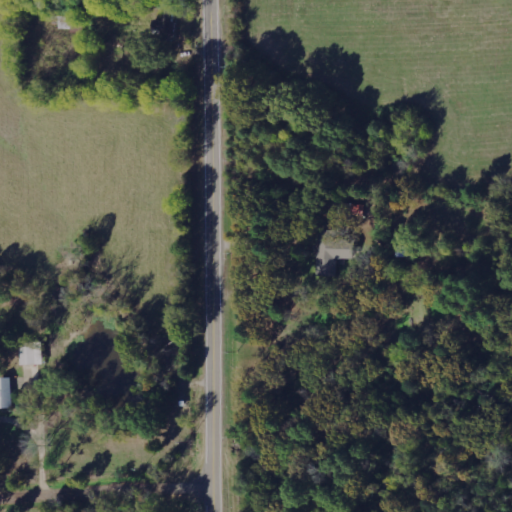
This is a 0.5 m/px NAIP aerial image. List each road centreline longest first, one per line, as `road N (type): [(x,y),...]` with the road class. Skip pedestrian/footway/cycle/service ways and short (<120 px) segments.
road 1 (secondary): [(219,511),(214,0)]
road 2 (residential): [(0,500),(219,491)]
